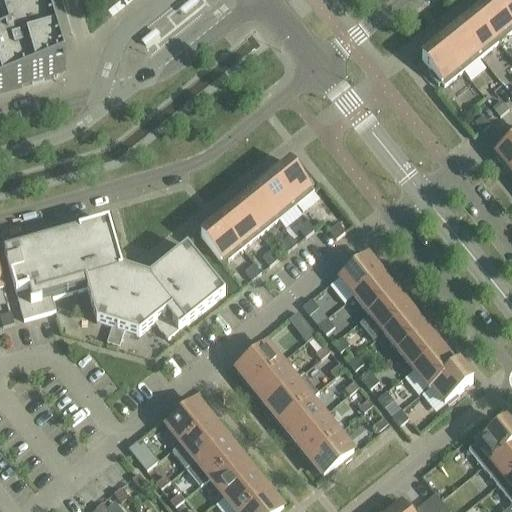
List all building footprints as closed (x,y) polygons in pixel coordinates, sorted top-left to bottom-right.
[(0,0),(0,94),(65,76),(43,0),(0,0)] [(511,0),(496,0),(493,3),(511,26),(511,0)] [(511,34),(511,26),(493,3),(475,17),(498,45),(511,34)] [(498,45),(475,17),(458,31),(480,60),(498,45)] [(480,60),(458,31),(440,46),(463,74),(480,60)] [(463,74),(440,46),(421,61),(431,73),(428,75),(438,87),(441,85),(444,89),(463,74)] [(509,112),(501,103),(492,110),(499,120),(509,112)] [(474,124),(482,134),(491,127),(483,117),(474,124)] [(511,171),(511,139),(495,154),(497,157),(495,158),(504,169),(506,167),(510,173),(511,171)] [(273,180),(295,209),(314,194),(311,190),(314,188),(304,176),(301,178),(291,166),(273,180)] [(255,195),(277,223),(295,209),(273,180),(255,195)] [(260,238),(277,223),(255,195),(237,209),(260,238)] [(237,209),(219,224),(242,252),(260,238),(237,209)] [(223,267),(242,252),(219,224),(200,239),(223,267)] [(314,233),(307,224),(298,231),(305,240),(314,233)] [(56,315),(52,302),(87,292),(96,325),(112,329),(107,345),(119,349),(124,333),(139,338),(155,326),(168,342),(225,297),(187,250),(149,280),(122,271),(108,225),(4,254),(24,324),(56,315)] [(336,242),(345,235),(338,225),(329,233),(336,242)] [(289,238),(280,245),(288,254),(297,247),(289,238)] [(271,252),(262,259),(270,269),(279,261),(271,252)] [(338,280),(354,299),(382,277),(377,271),(379,269),(371,259),(369,260),(366,257),(338,280)] [(254,266),(244,274),(252,283),(261,276),(254,266)] [(384,279),(382,277),(354,299),(369,318),(397,295),(392,289),(394,288),(386,277),(384,279)] [(398,297),(397,295),(369,318),(383,336),(412,313),(407,308),(409,306),(400,296),(398,297)] [(319,311),(311,302),(302,309),(309,318),(319,311)] [(383,336),(398,354),(426,332),(422,326),(423,324),(415,314),(413,316),(412,313),(383,336)] [(11,315),(0,317),(0,319),(3,330),(14,326),(11,315)] [(334,330),(327,321),(318,328),(325,337),(334,330)] [(316,338),(311,331),(301,339),(306,345),(316,338)] [(428,334),(426,332),(398,354),(413,373),(441,350),(436,344),(438,343),(430,332),(428,334)] [(349,348),(342,339),(332,347),(340,356),(349,348)] [(236,371),(251,390),(281,366),(266,347),(236,371)] [(321,363),(330,355),(325,349),(316,357),(321,363)] [(413,373),(428,391),(458,367),(457,366),(455,367),(451,363),(453,361),(445,351),(443,352),(441,350),(413,373)] [(364,367),(357,358),(347,365),(355,374),(364,367)] [(251,390),(265,407),(303,377),(302,376),(294,382),(281,366),(251,390)] [(344,373),(339,367),(330,374),(335,381),(344,373)] [(458,367),(428,391),(429,392),(431,390),(444,407),(446,406),(448,409),(459,400),(457,397),(472,385),(458,367)] [(369,393),(379,385),(371,376),(362,384),(369,393)] [(265,407),(280,425),(317,395),(303,377),(265,407)] [(344,392),(349,398),(359,391),(354,385),(344,392)] [(384,411),(393,403),(386,394),(377,402),(384,411)] [(280,425),(294,443),(324,419),(311,402),(318,396),(317,395),(280,425)] [(368,402),(359,410),(364,416),(373,409),(368,402)] [(211,422),(206,416),(196,404),(166,428),(181,446),(211,422)] [(399,429),(408,422),(401,413),(392,420),(399,429)] [(338,437),(324,419),(294,443),(308,461),(338,437)] [(379,435),(388,427),(383,421),(374,429),(379,435)] [(181,446),(195,464),(225,440),(211,422),(181,446)] [(468,452),(482,470),(511,446),(511,434),(504,424),(488,436),(484,431),(473,440),(477,445),(468,452)] [(353,455),(338,437),(308,461),(323,479),(353,455)] [(186,472),(200,489),(239,458),(225,440),(195,464),(186,472)] [(140,448),(139,447),(137,444),(128,451),(133,458),(142,450),(140,448)] [(511,446),(482,470),(497,488),(511,476),(511,446)] [(254,475),(239,458),(200,489),(200,490),(210,482),(224,499),(254,475)] [(141,468),(144,472),(146,474),(156,467),(151,461),(141,468)] [(224,499),(233,511),(244,511),(268,493),(254,475),(224,499)] [(511,476),(497,488),(511,507),(511,506),(511,476)] [(132,482),(140,491),(146,486),(138,477),(132,482)] [(165,478),(156,486),(161,492),(170,485),(165,478)] [(120,491),(114,496),(121,506),(127,501),(120,491)] [(282,511),(283,511),(273,499),(268,493),(244,511),(282,511)] [(179,496),(170,504),(175,510),(184,502),(179,496)] [(432,511),(447,511),(435,496),(426,504),(432,511)]
